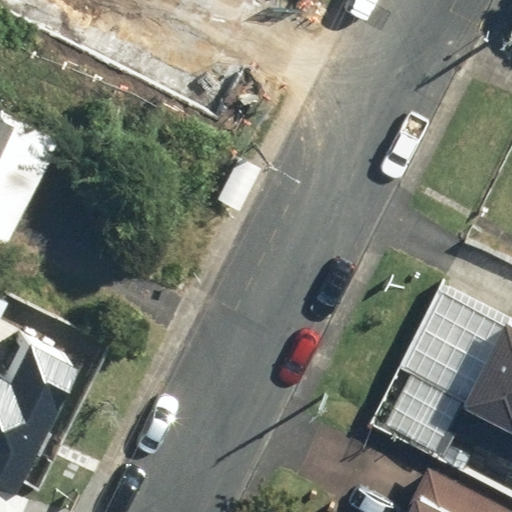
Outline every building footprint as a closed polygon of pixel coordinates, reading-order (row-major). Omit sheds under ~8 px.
[(36,0),(84,25),(97,0),(36,0)] [(0,235),(49,145),(0,118),(0,235)] [(511,320),(505,317),(447,432),(511,464),(511,320)] [(0,477),(25,489),(84,365),(30,340),(10,382),(0,377),(0,477)] [(511,511),(511,506),(431,464),(405,511),(511,511)]
